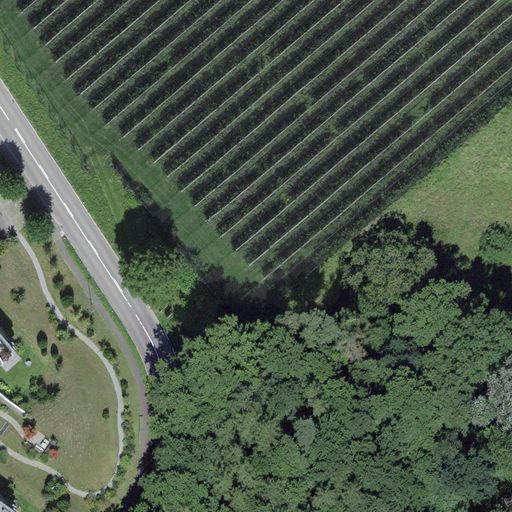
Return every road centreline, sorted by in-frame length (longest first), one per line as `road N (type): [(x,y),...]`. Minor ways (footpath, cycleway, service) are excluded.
road 1 (tertiary): [(151,339),(0,105)]
road 2 (tertiary): [(151,339),(170,394),(173,437),(155,511)]
